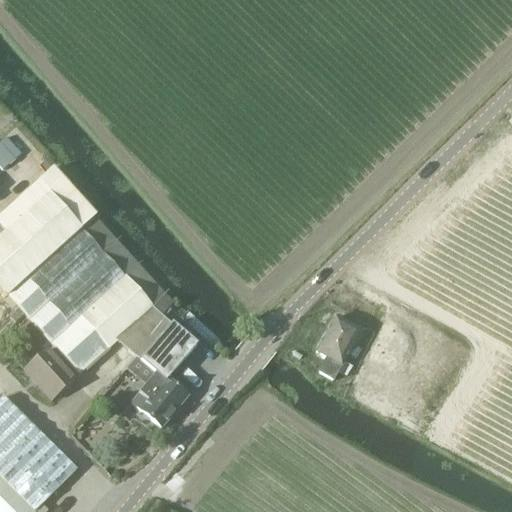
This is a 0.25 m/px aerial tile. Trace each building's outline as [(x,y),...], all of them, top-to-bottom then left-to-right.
[(116,343),(140,363),(171,326),(160,317),(172,302),(53,169),(0,215),(0,230),(3,234),(0,236),(0,290),(6,298),(78,377),(116,343)] [(332,318),(313,353),(325,359),(318,373),(332,380),(337,371),(348,377),(353,368),(341,361),(357,332),(332,318)] [(171,326),(140,363),(155,375),(130,404),(161,430),(186,398),(166,381),(195,347),(171,326)] [(23,372),(51,402),(74,381),(47,351),(23,372)] [(75,472),(39,437),(1,399),(0,400),(0,511),(45,511),(40,507),(75,472)]
